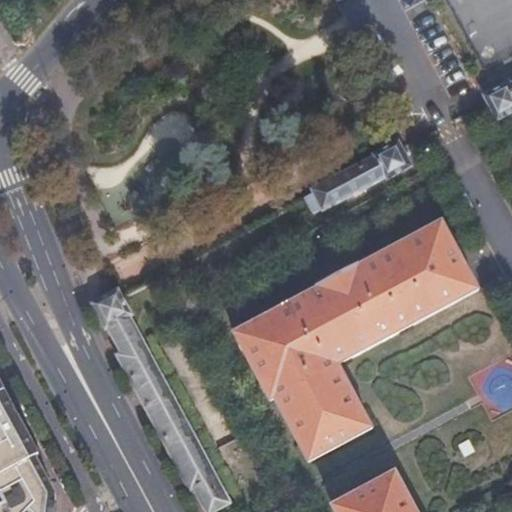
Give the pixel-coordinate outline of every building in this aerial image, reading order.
[(509,83),(485,96),(498,120),(511,112),(511,83),(511,85),(509,83)] [(412,166),(398,141),(373,155),(374,157),(312,189),(314,193),(307,196),(313,209),(321,205),(322,208),(383,176),(386,180),(412,166)] [(283,399),(315,460),(378,427),(346,366),(486,289),(450,222),(241,334),(276,401),(283,399)] [(117,290),(91,303),(105,330),(108,328),(121,354),(118,355),(190,490),(194,488),(207,511),(213,511),(228,504),(127,317),(130,315),(117,290)] [(0,511),(51,511),(53,494),(34,459),(24,441),(6,407),(0,395),(0,511)] [(423,511),(402,474),(342,509),(343,511),(423,511)]
